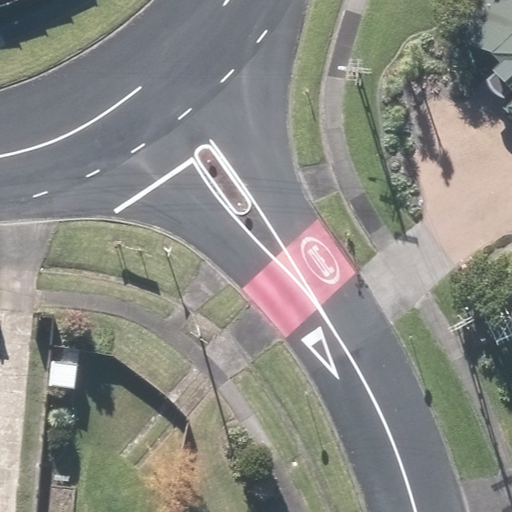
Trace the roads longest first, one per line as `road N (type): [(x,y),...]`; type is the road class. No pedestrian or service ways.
road 1 (unclassified): [(159,86),(378,399),(406,511)]
road 2 (residential): [(0,153),(58,140),(159,86)]
